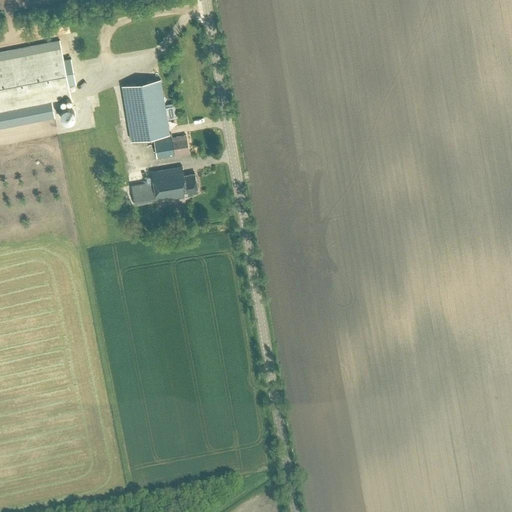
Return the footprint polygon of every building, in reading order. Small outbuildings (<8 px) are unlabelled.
[(0,50),(0,110),(52,101),(71,97),(69,86),(76,84),(71,58),(63,59),(59,39),(0,50)] [(131,140),(170,134),(161,78),(122,85),(131,140)] [(0,127),(55,117),(52,101),(0,110),(0,127)] [(64,124),(67,115),(59,112),(56,121),(64,124)] [(157,157),(189,152),(186,135),(154,139),(157,157)] [(124,160),(124,169),(132,169),(132,159),(124,160)] [(185,175),(184,165),(152,171),(154,180),(131,184),(135,205),(157,200),(194,194),(193,192),(199,191),(196,173),(185,175)]
